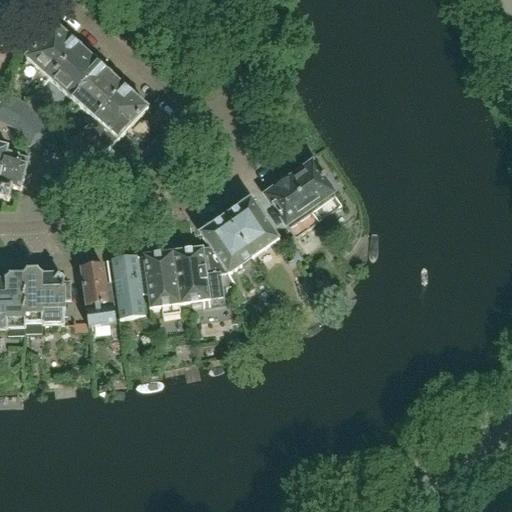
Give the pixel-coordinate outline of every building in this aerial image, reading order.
[(5,41),(13,26),(15,23),(14,22),(14,21),(12,20),(11,21),(10,20),(13,14),(14,14),(15,11),(12,9),(12,10),(0,3),(0,53),(6,41),(5,41)] [(35,46),(51,28),(42,19),(30,42),(35,46)] [(50,84),(80,50),(71,42),(70,43),(58,32),(59,31),(56,29),(55,31),(56,32),(28,62),(28,61),(26,63),(28,65),(29,64),(50,84)] [(72,104),(103,70),(94,62),(93,63),(80,52),(81,51),(80,50),(50,84),(72,104)] [(103,70),(72,104),(95,124),(126,90),(125,89),(124,90),(111,78),(112,78),(103,70)] [(120,143),(146,114),(147,114),(149,111),(147,109),(146,110),(134,99),(135,98),(126,90),(95,124),(97,126),(117,146),(118,146),(120,144),(120,143)] [(47,135),(27,110),(2,96),(0,100),(0,125),(14,133),(27,150),(47,135)] [(117,146),(97,126),(85,134),(102,162),(103,162),(117,146)] [(102,162),(85,134),(73,142),(61,149),(77,175),(90,168),(102,162)] [(12,191),(21,193),(28,167),(26,167),(28,161),(6,155),(7,150),(0,147),(0,201),(8,204),(12,191)] [(341,211),(322,184),(325,181),(315,165),(290,182),(319,225),(341,211)] [(319,225),(290,182),(289,183),(288,181),(286,183),(284,179),(272,187),(275,191),(272,193),(273,194),(265,199),(294,241),(295,241),(296,242),(297,241),(307,234),(319,225)] [(278,245),(250,202),(240,209),(241,210),(227,218),(225,219),(253,262),(278,245)] [(255,267),(252,263),(253,262),(225,219),(223,220),(223,221),(210,230),(209,229),(199,236),(211,255),(208,257),(203,257),(206,280),(207,286),(220,284),(221,293),(229,292),(227,279),(240,271),(243,276),(255,267)] [(206,280),(203,257),(202,252),(173,256),(180,316),(181,316),(180,307),(222,302),(221,293),(220,284),(207,286),(206,280)] [(180,316),(173,256),(143,259),(150,304),(149,309),(152,310),(153,319),(180,316)] [(149,296),(143,259),(107,265),(110,286),(114,285),(116,295),(122,330),(148,327),(145,305),(150,304),(149,296)] [(114,307),(111,289),(106,290),(103,269),(95,270),(95,267),(82,268),(83,272),(81,272),(86,310),(90,336),(111,333),(112,338),(116,337),(112,307),(114,307)] [(64,314),(64,304),(70,304),(70,286),(63,286),(63,282),(58,277),(41,278),(37,274),(26,274),(23,279),(24,331),(64,330),(63,314),(64,314)] [(24,334),(24,331),(23,279),(10,279),(6,284),(0,283),(0,334),(6,335),(6,334),(24,334)]
